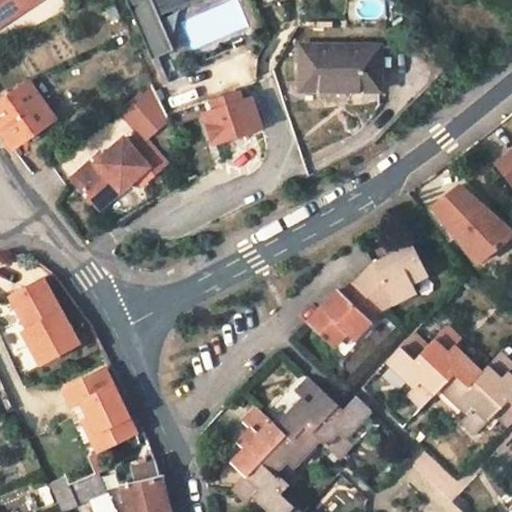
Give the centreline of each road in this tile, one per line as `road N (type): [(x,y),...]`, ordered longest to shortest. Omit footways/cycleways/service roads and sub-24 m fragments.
road 1 (residential): [(113,327),(361,197),(511,82)]
road 2 (residential): [(184,511),(177,470),(113,327)]
road 3 (unknown): [(167,447),(274,334)]
road 4 (residential): [(113,327),(82,271),(32,218)]
